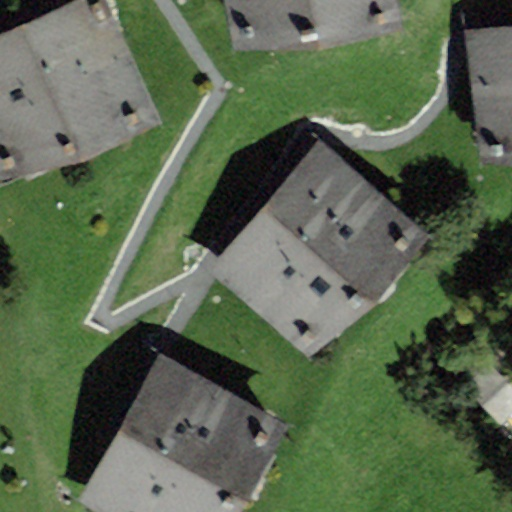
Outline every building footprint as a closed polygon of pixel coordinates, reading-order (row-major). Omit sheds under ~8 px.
[(104,0),(78,0),(0,33),(0,184),(2,188),(156,123),(104,0)] [(396,0),(224,0),(235,55),(401,24),(396,0)] [(511,26),(467,31),(480,168),(511,164),(511,26)] [(422,237),(322,146),(210,268),(310,359),(422,237)] [(93,511),(231,511),(283,425),(163,356),(77,502),(93,511)]
